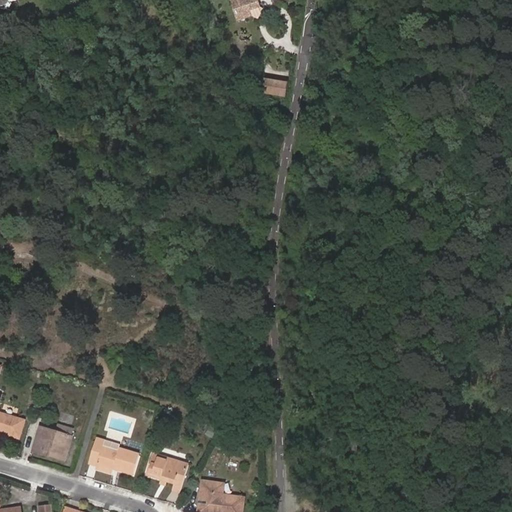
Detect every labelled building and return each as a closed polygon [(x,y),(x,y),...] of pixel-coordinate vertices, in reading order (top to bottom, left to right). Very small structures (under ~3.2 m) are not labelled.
[(232,0),(238,20),(253,15),(258,17),(261,11),(257,0),(232,0)] [(259,79),(257,91),(285,96),(287,84),(259,79)] [(26,421),(0,413),(0,437),(1,434),(20,440),(26,421)] [(48,450),(66,456),(74,430),(58,425),(56,433),(41,428),(34,451),(46,455),(48,450)] [(106,441),(96,438),(88,462),(97,465),(96,469),(112,473),(114,469),(133,475),(139,455),(119,449),(118,452),(104,448),(106,441)] [(64,461),(66,456),(48,450),(46,455),(64,461)] [(188,465),(154,455),(148,476),(176,484),(174,491),(180,493),(188,465)] [(224,484),(203,481),(201,500),(209,501),(209,506),(200,505),(199,511),(242,511),(244,499),(223,496),(224,484)]
